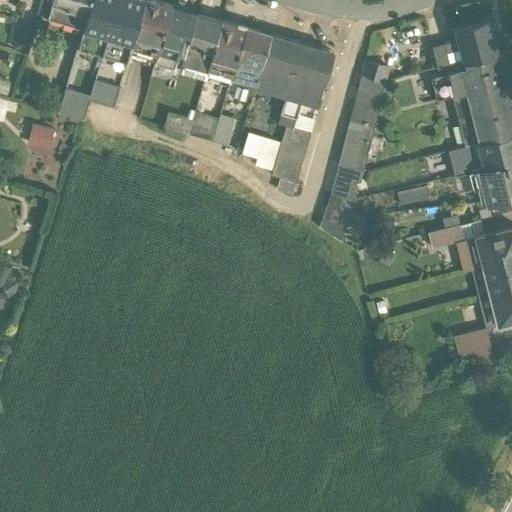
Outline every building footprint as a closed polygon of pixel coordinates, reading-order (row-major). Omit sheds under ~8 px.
[(49,0),(46,13),(81,23),(87,0),(49,0)] [(87,0),(81,23),(75,44),(101,51),(114,0),(87,0)] [(114,0),(101,51),(125,58),(126,55),(141,0),(114,0)] [(141,0),(126,55),(152,62),(154,55),(168,0),(141,0)] [(194,7),(173,0),(168,0),(154,55),(171,61),(176,46),(183,48),(194,7)] [(220,14),(194,7),(183,48),(179,64),(203,72),(220,14)] [(220,14),(203,72),(202,75),(227,82),(245,20),(246,18),(235,15),(234,17),(230,15),(220,13),(220,14)] [(445,61),(495,48),(487,14),(446,24),(449,35),(429,40),(435,63),(445,61)] [(17,18),(12,43),(25,46),(30,21),(17,18)] [(245,20),(227,82),(232,84),(230,90),(243,94),(245,88),(251,90),(253,82),(269,28),(245,20)] [(269,28),(253,82),(284,91),(279,107),(295,112),(300,93),(316,97),(331,46),(269,28)] [(450,90),(505,78),(502,68),(495,48),(445,61),(446,66),(429,70),(434,94),(450,90)] [(359,69),(382,76),(387,61),(364,54),(359,69)] [(351,101),(375,107),(382,76),(359,69),(351,101)] [(88,88),(87,93),(112,100),(118,80),(93,73),(88,88)] [(0,74),(0,87),(5,89),(8,77),(0,74)] [(456,115),(511,103),(505,78),(450,90),(456,115)] [(76,110),(82,112),(87,93),(88,88),(65,82),(59,105),(57,106),(76,110)] [(348,115),(373,121),(375,107),(351,101),(348,115)] [(187,129),(194,106),(194,105),(188,103),(185,112),(167,107),(163,122),(187,129)] [(462,139),(511,127),(511,105),(511,103),(456,115),(462,139)] [(187,129),(211,136),(217,113),(194,106),(187,129)] [(295,112),(279,107),(276,118),(284,120),(279,135),(271,164),(270,170),(277,172),(293,176),(294,176),(313,114),(295,112)] [(217,113),(211,136),(225,140),(233,113),(219,108),(217,113)] [(348,115),(344,129),(369,135),(379,133),(371,130),(373,121),(348,115)] [(26,139),(48,144),(53,123),(31,117),(26,139)] [(271,164),(279,135),(246,126),(239,147),(255,152),(253,158),(271,164)] [(471,166),(511,155),(511,127),(462,139),(446,144),(452,170),(471,166)] [(344,129),(336,158),(356,163),(362,164),(364,155),(373,157),(379,133),(369,135),(344,129)] [(483,200),(511,193),(511,155),(471,166),(478,197),(482,195),(483,200)] [(336,158),(329,187),(348,194),(352,178),(356,163),(336,158)] [(293,176),(277,172),(273,183),(290,188),(293,176)] [(397,199),(426,193),(424,180),(395,186),(397,199)] [(317,219),(339,235),(353,197),(348,194),(329,187),(317,219)] [(478,213),(458,218),(462,232),(481,227),(478,213)] [(469,263),(511,250),(511,217),(481,227),(462,232),(469,263)] [(453,235),(462,232),(458,218),(426,226),(430,241),(453,235)] [(461,265),(469,263),(462,232),(453,235),(461,265)] [(511,250),(469,263),(476,291),(511,280),(511,250)] [(0,309),(5,293),(10,294),(17,274),(0,268),(0,309)] [(484,321),(511,313),(511,280),(476,291),(484,321)] [(491,350),(484,321),(451,329),(459,358),(491,350)]
